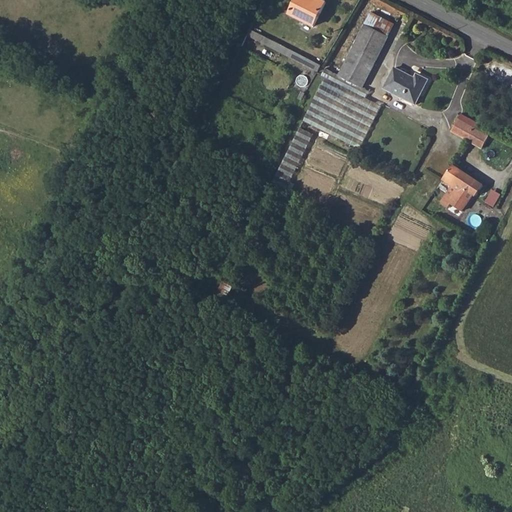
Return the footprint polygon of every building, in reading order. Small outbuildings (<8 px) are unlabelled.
[(312,0),(297,0),(290,15),(313,26),(324,4),(316,0),(315,0),(314,1),(312,0)] [(357,41),(339,77),(361,89),(386,38),(365,27),(357,41)] [(320,66),(249,30),(246,36),(316,73),(320,66)] [(394,69),(384,89),(415,105),(427,81),(417,76),(415,79),(394,69)] [(335,84),(365,99),(369,92),(361,89),(339,77),(335,84)] [(365,99),(335,84),(325,79),(302,122),(358,151),(381,107),(365,99)] [(457,121),(451,132),(481,147),(487,136),(457,121)] [(288,189),(316,133),(302,126),(273,182),(288,189)] [(451,185),(439,203),(446,208),(449,204),(461,212),(473,195),(475,196),(482,186),(449,164),(440,178),(451,185)] [(486,202),(496,206),(502,193),(493,188),(486,202)]
